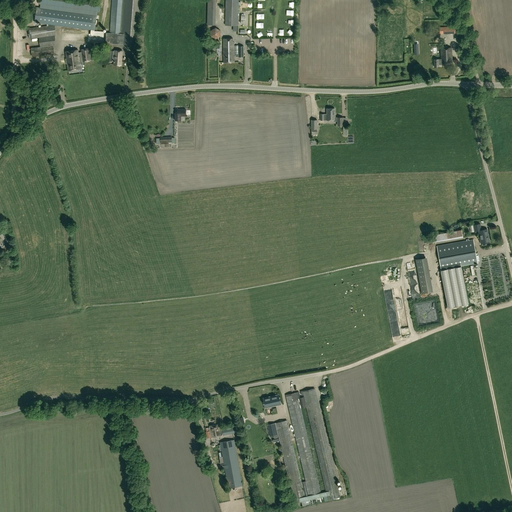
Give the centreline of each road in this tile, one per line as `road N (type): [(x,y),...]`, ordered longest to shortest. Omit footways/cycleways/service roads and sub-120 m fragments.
road 1 (unclassified): [(14,134),(57,108),(171,89),(467,84)]
road 2 (unclassified): [(321,374),(193,400),(52,397),(0,414)]
road 3 (track): [(321,374),(511,303)]
road 4 (unclassified): [(511,274),(467,84)]
road 5 (unclassified): [(14,134),(14,12),(6,0)]
